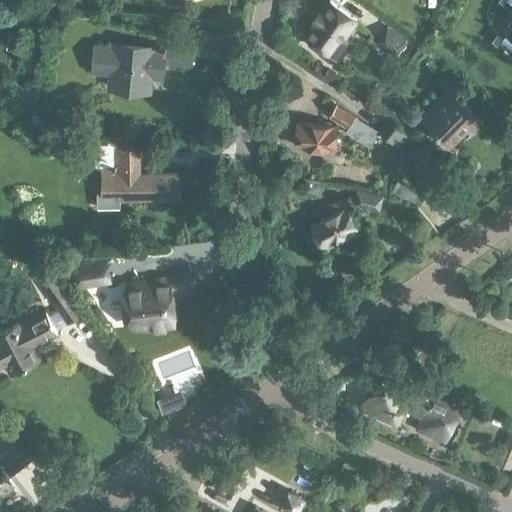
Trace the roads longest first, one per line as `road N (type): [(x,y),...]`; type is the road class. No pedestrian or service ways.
road 1 (residential): [(288,378),(251,276),(240,192),(263,0)]
road 2 (tertiary): [(288,378),(511,215)]
road 3 (residential): [(511,505),(308,412),(288,378)]
road 4 (tertiary): [(100,511),(288,378)]
